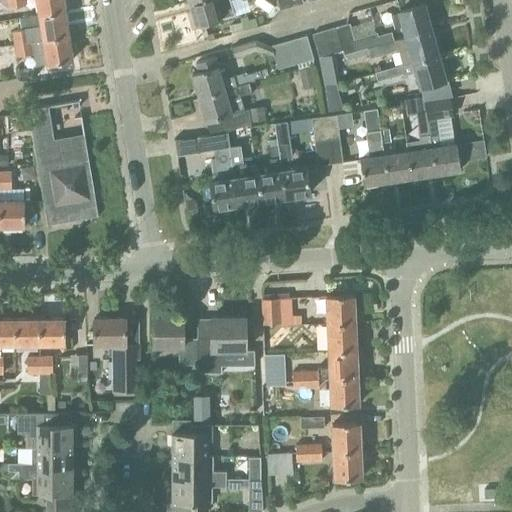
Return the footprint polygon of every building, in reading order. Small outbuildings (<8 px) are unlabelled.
[(62,0),(36,0),(39,15),(64,11),(62,0)] [(188,0),(196,25),(221,17),(233,14),(229,0),(188,0)] [(276,0),(279,9),(291,6),(289,0),(276,0)] [(405,35),(431,28),(424,4),(398,11),(405,35)] [(29,27),(12,29),(14,44),(31,41),(43,39),(68,35),(64,11),(39,15),(41,23),(28,25),(29,27)] [(324,30),(331,53),(342,50),(344,53),(353,51),(345,24),(335,27),(335,26),(324,30)] [(380,42),(368,45),(371,56),(399,49),(403,64),(412,61),(438,54),(431,28),(405,35),(395,38),(380,42)] [(319,56),(331,53),(324,30),(311,33),(319,56)] [(379,36),(380,42),(395,38),(393,32),(379,36)] [(31,41),(14,44),(16,55),(33,53),(34,65),(47,63),(47,64),(72,60),(68,35),(43,39),(31,41)] [(294,38),(301,61),(313,58),(306,35),(294,38)] [(288,65),(301,61),(294,38),(281,42),(288,65)] [(234,57),(242,54),(258,49),(262,51),(266,64),(274,62),(272,55),(274,55),(272,47),(256,41),(239,44),(230,47),(234,57)] [(271,45),(272,47),(274,55),(275,63),(277,68),(288,65),(281,42),(271,45)] [(334,54),(319,57),(322,70),(337,67),(334,54)] [(445,80),(438,54),(412,61),(403,64),(375,72),(377,81),(402,74),(403,75),(415,72),(420,87),(445,80)] [(198,96),(248,82),(248,80),(267,74),(265,68),(221,80),(217,66),(191,73),(198,96)] [(244,110),(239,94),(251,91),(248,82),(224,89),(198,96),(205,120),(206,120),(210,132),(235,129),(234,123),(250,120),(249,108),(244,110)] [(425,100),(428,119),(452,115),(449,96),(425,100)] [(265,103),(266,114),(287,112),(286,100),(265,103)] [(54,138),(48,105),(27,108),(46,224),(97,215),(84,133),(54,138)] [(345,119),(370,114),(369,106),(344,110),(345,119)] [(326,138),(330,164),(343,162),(336,114),(323,116),(326,138)] [(369,156),(359,157),(363,184),(387,180),(383,154),(382,142),(380,129),(377,114),(370,115),(366,116),(369,130),(365,131),(369,156)] [(318,166),(330,164),(326,138),(323,116),(311,117),(314,140),(318,166)] [(420,140),(406,142),(407,150),(411,177),(434,173),(431,147),(427,122),(426,116),(417,117),(420,135),(419,135),(420,140)] [(54,130),(73,130),(74,118),(54,117),(54,130)] [(277,138),(280,157),(287,155),(286,144),(287,143),(284,121),(275,122),(277,138)] [(435,121),(427,122),(431,147),(434,173),(459,169),(454,143),(439,145),(438,134),(435,121)] [(388,128),(380,129),(382,142),(391,141),(388,128)] [(237,203),(230,152),(228,140),(227,133),(198,137),(200,153),(219,150),(219,153),(221,153),(223,165),(220,166),(221,172),(208,174),(210,180),(213,207),(237,203)] [(257,173),(261,199),(285,196),(281,169),(280,157),(277,138),(268,139),(270,157),(269,157),(271,171),(257,173)] [(383,154),(387,180),(411,177),(407,150),(383,154)] [(261,199),(257,173),(256,164),(246,166),(245,162),(241,163),(238,151),(230,152),(237,203),(261,199)] [(309,192),(305,166),(281,169),(285,196),(309,192)] [(0,170),(0,186),(11,187),(10,170),(0,170)] [(0,200),(0,224),(23,224),(24,200),(0,200)] [(326,323),(353,322),(351,293),(325,294),(326,323)] [(264,298),(264,311),(281,310),(281,297),(264,298)] [(265,324),(282,323),(281,310),(264,311),(265,324)] [(210,316),(211,337),(211,350),(220,350),(245,349),(244,316),(210,316)] [(197,372),(197,337),(182,337),(182,317),(152,317),(153,345),(178,345),(178,372),(197,372)] [(124,318),(93,318),(93,344),(111,343),(111,360),(107,360),(107,378),(112,378),(112,391),(129,391),(136,391),(136,378),(136,358),(125,358),(124,343),(124,318)] [(0,343),(14,343),(14,319),(0,319),(0,343)] [(14,343),(39,343),(39,319),(14,319),(14,343)] [(39,319),(39,343),(65,343),(64,319),(39,319)] [(327,352),(354,350),(353,322),(326,323),(327,352)] [(258,335),(259,349),(273,348),(272,334),(258,335)] [(197,337),(197,372),(221,372),(220,350),(211,350),(211,337),(197,337)] [(321,378),(329,378),(355,376),(354,350),(327,352),(328,366),(320,366),(321,378)] [(72,381),(89,381),(88,353),(72,353),(72,381)] [(39,374),(39,356),(27,356),(26,374),(39,374)] [(39,374),(52,374),(52,356),(39,356),(39,374)] [(285,385),(284,369),(275,370),(264,370),(265,386),(285,385)] [(293,369),(293,389),(306,389),(305,369),(293,369)] [(320,369),(305,369),(306,389),(320,389),(320,369)] [(52,374),(39,374),(40,395),(51,395),(52,374)] [(355,376),(329,378),(330,404),(357,403),(355,376)] [(211,396),(210,396),(196,396),(196,420),(211,420),(211,396)] [(30,432),(30,446),(70,447),(70,438),(75,438),(75,424),(39,424),(39,412),(17,411),(17,432),(30,432)] [(306,417),(307,429),(326,428),(326,416),(306,417)] [(170,431),(170,455),(205,455),(205,441),(212,441),(212,425),(191,425),(191,419),(172,420),(172,431),(170,431)] [(332,450),(358,449),(357,421),(331,422),(332,450)] [(478,466),(511,464),(511,434),(477,436),(478,466)] [(298,462),(311,461),(310,443),(297,444),(298,462)] [(323,443),(310,443),(311,461),(323,461),(323,443)] [(6,469),(16,469),(30,470),(70,470),(70,447),(30,446),(30,461),(6,462),(6,469)] [(358,449),(332,450),(334,478),(359,477),(358,449)] [(263,450),(262,471),(286,471),(286,451),(263,450)] [(205,478),(224,478),(224,470),(215,470),(215,455),(205,455),(170,455),(170,478),(205,478)] [(247,477),(259,478),(258,455),(247,456),(247,477)] [(74,470),(70,470),(30,470),(16,469),(17,477),(30,477),(30,493),(45,494),(45,504),(73,504),(73,492),(70,492),(70,483),(74,483),(74,470)] [(246,511),(249,511),(260,511),(259,478),(247,477),(224,478),(205,478),(170,478),(170,491),(165,491),(165,509),(205,509),(205,500),(209,500),(209,485),(224,485),(247,485),(246,511)]
